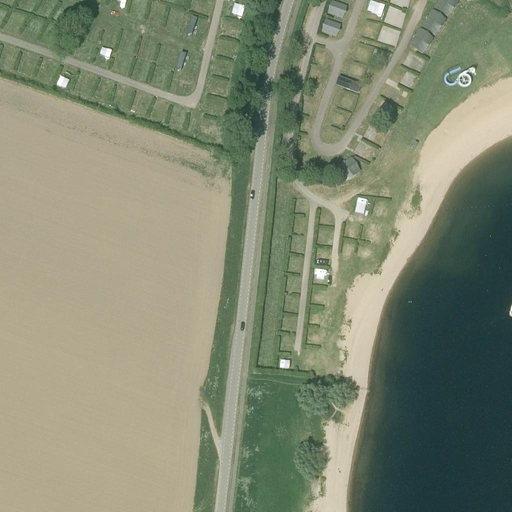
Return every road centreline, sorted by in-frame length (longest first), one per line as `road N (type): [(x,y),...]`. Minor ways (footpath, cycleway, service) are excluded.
road 1 (unclassified): [(219,511),(266,94),(289,0)]
road 2 (residential): [(343,47),(315,135),(323,151),(337,150),(423,0)]
road 3 (residential): [(311,37),(289,155),(294,177),(314,197)]
road 4 (residential): [(297,347),(314,197)]
road 5 (track): [(77,0),(207,50)]
